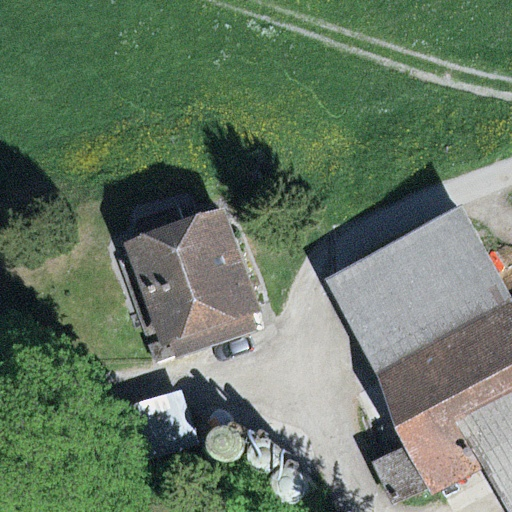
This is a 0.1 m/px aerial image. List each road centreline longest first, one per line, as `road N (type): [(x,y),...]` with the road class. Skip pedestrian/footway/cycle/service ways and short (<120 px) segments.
road 1 (unclassified): [(274,351),(297,331),(336,254),(511,173)]
road 2 (track): [(0,418),(274,351)]
road 3 (track): [(248,0),(511,79)]
